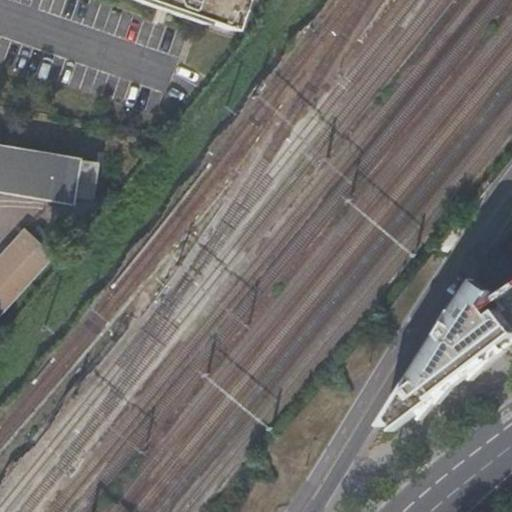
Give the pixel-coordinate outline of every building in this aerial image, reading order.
[(156,0),(229,25),(237,0),(156,0)] [(0,193),(72,205),(73,196),(91,200),(96,162),(0,146),(0,193)] [(0,257),(0,310),(51,254),(25,230),(0,257)] [(480,367),(511,343),(511,323),(503,312),(496,318),(488,306),(493,292),(476,280),(421,366),(392,413),(408,421),(471,373),(472,375),(480,367)] [(503,312),(511,323),(511,288),(500,298),(508,309),(503,312)]
